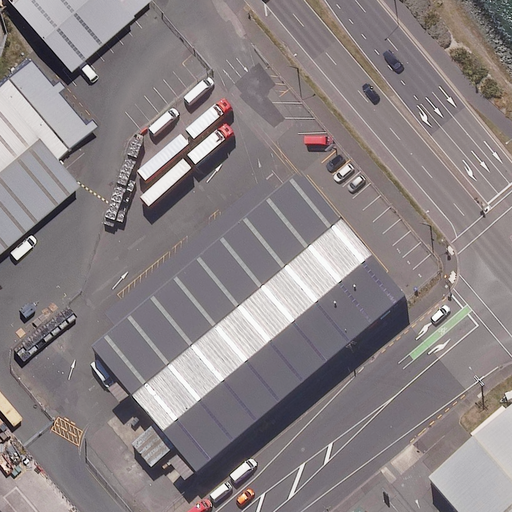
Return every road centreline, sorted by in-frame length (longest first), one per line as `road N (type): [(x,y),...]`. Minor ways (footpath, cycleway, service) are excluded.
road 1 (secondary): [(511,278),(280,0)]
road 2 (tertiary): [(257,511),(511,295)]
road 3 (secondary): [(349,0),(511,195)]
